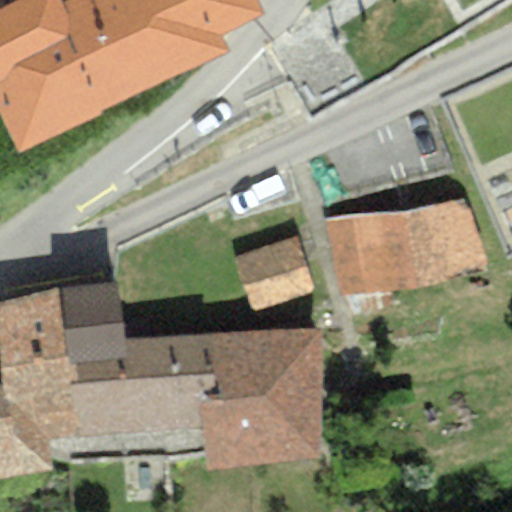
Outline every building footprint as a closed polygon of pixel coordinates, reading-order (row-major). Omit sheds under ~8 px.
[(59,0),(22,0),(0,10),(0,116),(18,155),(101,117),(98,111),(228,52),(220,35),(263,15),(255,0),(71,0),(62,5),(59,0)] [(462,200),(402,215),(419,288),(488,271),(462,200)] [(402,215),(327,222),(339,298),(419,288),(402,215)] [(231,262),(251,314),(314,289),(294,237),(231,262)] [(114,284),(61,290),(66,366),(116,361),(126,361),(124,340),(114,284)] [(61,290),(0,303),(0,476),(50,468),(75,463),(66,366),(61,290)] [(319,329),(211,332),(217,397),(199,399),(204,453),(206,470),(319,459),(319,329)] [(217,397),(211,332),(124,340),(126,361),(116,361),(125,459),(204,453),(199,399),(217,397)] [(116,361),(66,366),(75,463),(125,459),(116,361)]
